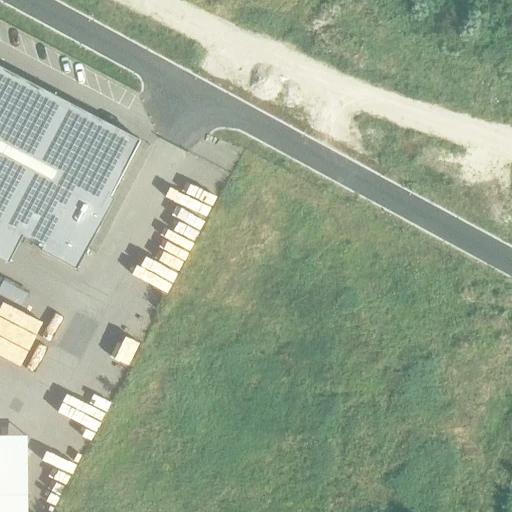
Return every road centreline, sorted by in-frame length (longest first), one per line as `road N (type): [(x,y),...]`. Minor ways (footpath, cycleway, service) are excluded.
road 1 (residential): [(11,0),(511,266)]
road 2 (unknown): [(196,98),(85,309)]
road 3 (unknown): [(85,309),(26,420),(0,433)]
